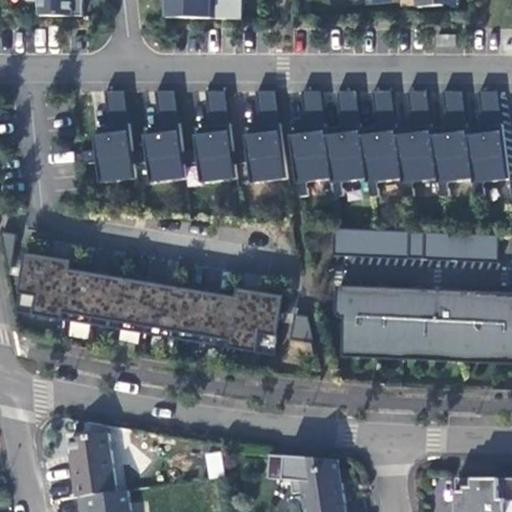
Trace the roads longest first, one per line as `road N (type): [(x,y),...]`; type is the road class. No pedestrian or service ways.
road 1 (residential): [(3,379),(119,405),(385,438)]
road 2 (residential): [(130,66),(511,68)]
road 3 (residential): [(3,379),(32,511)]
road 4 (residential): [(0,68),(130,66)]
road 5 (residential): [(385,438),(511,438)]
